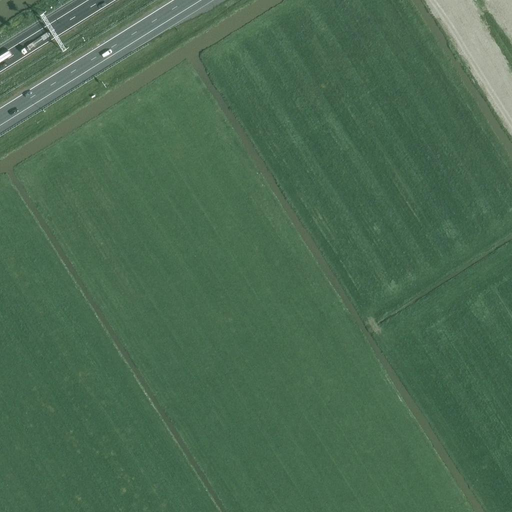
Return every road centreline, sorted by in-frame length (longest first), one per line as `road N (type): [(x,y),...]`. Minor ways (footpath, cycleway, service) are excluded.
road 1 (motorway): [(0,122),(196,0)]
road 2 (motorway): [(102,0),(0,64)]
